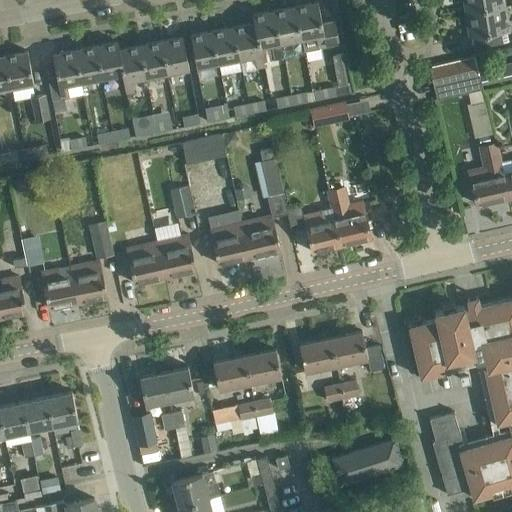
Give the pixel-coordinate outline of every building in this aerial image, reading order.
[(462,0),(465,12),(503,6),(502,6),(501,0),(462,0)] [(317,2),(296,6),(302,39),(301,39),(303,50),(339,43),(335,21),(322,24),(317,2)] [(503,6),(465,12),(469,37),(506,31),(505,20),(508,20),(506,5),(502,6),(503,6)] [(296,6),(274,10),(280,43),(301,39),(302,39),(296,6)] [(252,15),(254,23),(258,47),(260,47),(271,45),(274,59),(283,57),(280,43),(274,10),(252,15)] [(232,27),(239,58),(255,55),(257,67),(264,66),(260,47),(258,47),(254,23),(232,27)] [(218,63),(239,58),(232,27),(211,31),(218,63)] [(197,67),(218,63),(211,31),(190,35),(197,67)] [(182,36),(161,41),(168,72),(189,68),(182,36)] [(118,41),(96,45),(102,78),(122,74),(124,73),(119,49),(118,41)] [(161,41),(140,45),(147,77),(168,72),(161,41)] [(96,45),(74,50),(80,82),(102,78),(96,45)] [(140,45),(119,49),(124,73),(122,74),(126,93),(134,91),(131,80),(147,77),(140,45)] [(80,82),(74,50),(52,54),(57,76),(48,78),(54,112),(66,110),(64,98),(70,96),(67,84),(80,82)] [(27,51),(6,55),(12,87),(33,82),(27,51)] [(342,53),(332,55),(338,86),(348,84),(342,53)] [(6,55),(0,56),(0,88),(12,87),(6,55)] [(430,67),(434,85),(479,74),(475,57),(430,67)] [(511,78),(511,61),(479,69),(482,85),(511,78)] [(312,90),(314,100),(336,95),(334,85),(312,90)] [(291,94),(293,104),(309,101),(307,91),(291,94)] [(31,97),(36,122),(50,119),(45,94),(31,97)] [(293,104),(291,94),(275,98),(277,107),(293,104)] [(485,99),(466,103),(474,137),(492,133),(485,99)] [(264,100),(248,103),(250,113),(266,110),(264,100)] [(229,117),(227,107),(226,102),(223,103),(223,105),(220,106),(220,109),(205,112),(207,121),(229,117)] [(347,118),(344,102),(310,109),(314,125),(347,118)] [(248,103),(227,107),(229,117),(250,113),(248,103)] [(137,116),(139,125),(154,122),(153,113),(137,116)] [(183,116),(185,126),(199,123),(197,113),(183,116)] [(171,119),(155,122),(157,131),(172,128),(171,119)] [(141,135),(157,131),(155,122),(154,122),(139,125),(141,135)] [(127,127),(112,130),(114,140),(129,137),(127,127)] [(98,144),(114,140),(112,130),(96,133),(98,144)] [(184,138),(187,160),(227,156),(224,133),(184,138)] [(489,135),(478,137),(479,143),(490,141),(489,135)] [(60,143),(62,151),(86,146),(84,136),(62,141),(62,142),(60,143)] [(508,197),(495,141),(477,145),(483,167),(469,170),(477,205),(508,197)] [(497,141),(495,141),(508,197),(511,196),(511,160),(502,163),(497,141)] [(24,148),(26,158),(48,154),(46,144),(24,148)] [(24,148),(2,152),(4,162),(26,158),(24,148)] [(282,192),(274,157),(273,158),(271,148),(260,150),(262,160),(261,160),(268,195),(282,192)] [(80,161),(72,177),(85,183),(93,167),(80,161)] [(187,184),(171,188),(177,216),(193,213),(187,184)] [(345,188),(329,191),(340,245),(370,238),(361,201),(348,204),(345,188)] [(340,245),(329,191),(328,192),(332,209),(331,210),(332,217),(323,219),(321,212),(303,216),(311,251),(340,245)] [(272,215),(241,222),(249,256),(280,249),(272,215)] [(105,220),(89,224),(96,256),(112,252),(105,220)] [(179,220),(157,226),(160,237),(182,231),(179,220)] [(249,256),(241,222),(210,229),(218,264),(249,256)] [(43,262),(37,235),(22,239),(27,265),(43,262)] [(188,235),(157,241),(165,276),(196,269),(188,235)] [(165,276),(157,241),(147,243),(147,244),(126,249),(134,283),(165,276)] [(27,264),(25,256),(13,259),(14,267),(27,264)] [(77,302),(107,296),(100,260),(70,266),(72,276),(77,302)] [(77,302),(72,276),(62,278),(60,269),(41,272),(48,308),(77,302)] [(3,291),(0,291),(0,316),(26,312),(20,277),(1,280),(3,291)] [(511,297),(477,306),(477,307),(465,310),(464,305),(434,312),(436,319),(419,323),(421,328),(410,330),(420,377),(450,370),(448,361),(475,354),(472,341),(481,339),(487,365),(484,366),(497,423),(509,420),(511,432),(511,434),(460,449),(459,444),(463,443),(454,411),(429,418),(435,440),(431,441),(447,495),(470,488),(473,498),(491,493),(492,498),(511,492),(511,489),(511,487),(511,486),(511,297)] [(362,331),(330,337),(336,364),(367,357),(362,331)] [(336,364),(330,337),(299,344),(304,370),(336,364)] [(275,349),(244,355),(250,382),(281,375),(275,349)] [(250,382),(244,355),(213,361),(218,388),(250,382)] [(466,363),(456,365),(460,379),(470,377),(466,363)] [(187,367),(164,372),(169,400),(194,395),(188,365),(187,366),(187,367)] [(169,400),(164,372),(140,376),(140,375),(139,375),(145,406),(146,405),(146,404),(169,400)] [(356,380),(340,383),(343,397),(359,394),(356,380)] [(340,383),(324,387),(327,400),(343,397),(340,383)] [(72,391),(47,396),(55,434),(70,431),(73,446),(82,445),(77,420),(78,419),(72,391)] [(47,396),(23,401),(28,430),(52,425),(54,434),(55,434),(47,396)] [(272,412),(269,397),(253,400),(256,416),(259,434),(278,431),(275,418),(273,411),(272,412)] [(256,416),(253,400),(237,403),(240,419),(256,416)] [(24,456),(34,454),(30,438),(28,430),(23,401),(0,405),(0,415),(4,435),(6,445),(21,442),(24,456)] [(184,426),(181,410),(172,412),(174,428),(177,438),(185,436),(182,426),(184,426)] [(166,429),(174,428),(172,412),(162,414),(166,429)] [(139,445),(150,443),(155,442),(149,413),(133,416),(139,445)] [(166,455),(178,452),(173,429),(161,431),(166,455)] [(200,436),(203,453),(217,450),(213,434),(200,436)] [(40,436),(30,438),(34,454),(43,452),(40,436)] [(332,457),(340,484),(403,465),(394,438),(332,457)] [(150,443),(139,445),(140,451),(152,449),(150,443)] [(275,457),(278,469),(289,466),(286,454),(275,457)] [(270,472),(266,455),(256,458),(260,474),(270,472)] [(172,481),(178,505),(208,498),(204,485),(216,481),(213,470),(172,481)] [(40,479),(41,489),(42,493),(59,490),(57,476),(40,479)] [(279,504),(275,488),(265,491),(269,507),(279,504)] [(96,511),(94,498),(65,504),(62,501),(43,505),(44,511),(96,511)] [(178,505),(179,511),(211,511),(208,498),(178,505)]
